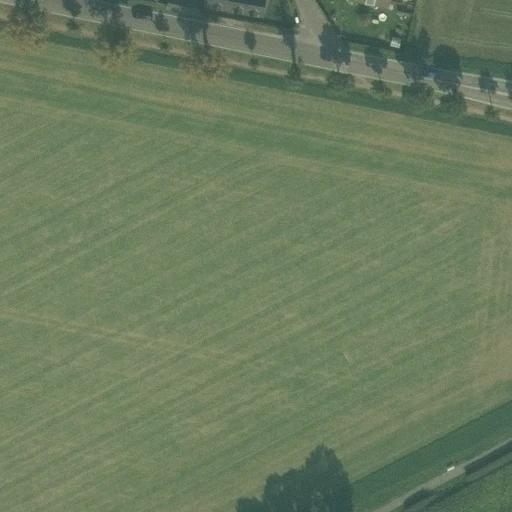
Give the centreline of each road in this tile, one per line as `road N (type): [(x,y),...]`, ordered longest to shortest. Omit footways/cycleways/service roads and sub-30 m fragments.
road 1 (secondary): [(52,0),(326,56)]
road 2 (secondary): [(326,56),(511,96)]
